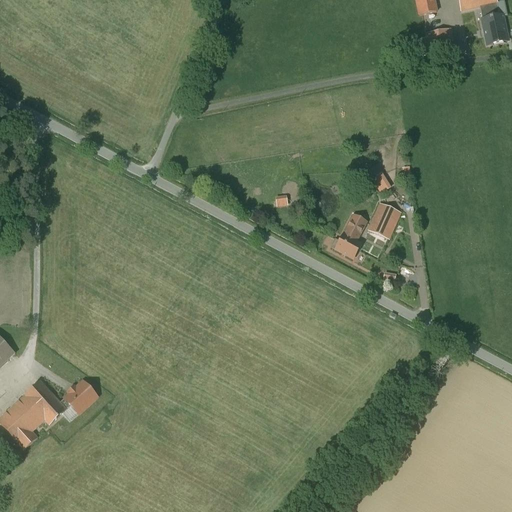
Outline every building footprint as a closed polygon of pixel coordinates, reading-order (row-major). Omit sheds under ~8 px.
[(433,0),(415,0),(419,17),(422,17),(436,14),(433,0)] [(457,0),(461,13),(479,9),(497,5),(495,0),(457,0)] [(503,4),(497,5),(499,18),(502,17),(506,16),(503,4)] [(482,21),(481,21),(487,47),(508,43),(502,17),(499,18),(497,5),(479,9),(482,21)] [(451,31),(425,36),(429,57),(455,52),(451,31)] [(381,195),(392,189),(383,173),(372,180),(381,195)] [(401,214),(380,205),(368,232),(389,241),(401,214)] [(356,243),(366,224),(353,217),(339,243),(335,241),(331,249),(336,251),(335,252),(353,261),(361,246),(356,243)] [(0,339),(0,369),(15,356),(0,339)] [(40,384),(0,420),(0,427),(18,447),(23,453),(37,440),(32,434),(45,423),(44,422),(61,406),(60,405),(40,384)] [(82,384),(64,401),(71,408),(78,416),(97,400),(82,384)] [(71,408),(64,401),(60,405),(61,406),(66,412),(71,408)] [(61,406),(44,422),(45,423),(49,428),(66,412),(61,406)]
